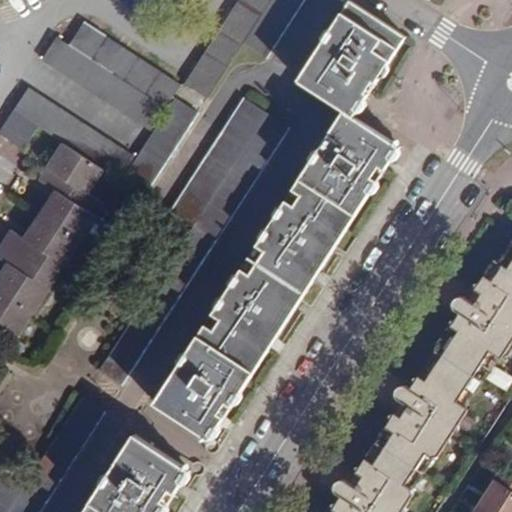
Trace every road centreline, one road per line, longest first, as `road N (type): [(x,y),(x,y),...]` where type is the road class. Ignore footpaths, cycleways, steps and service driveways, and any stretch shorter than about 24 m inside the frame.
road 1 (tertiary): [(511,89),(239,511)]
road 2 (residential): [(217,0),(177,47),(157,44),(103,2),(77,1),(32,32),(0,89)]
road 3 (residential): [(511,74),(388,0)]
